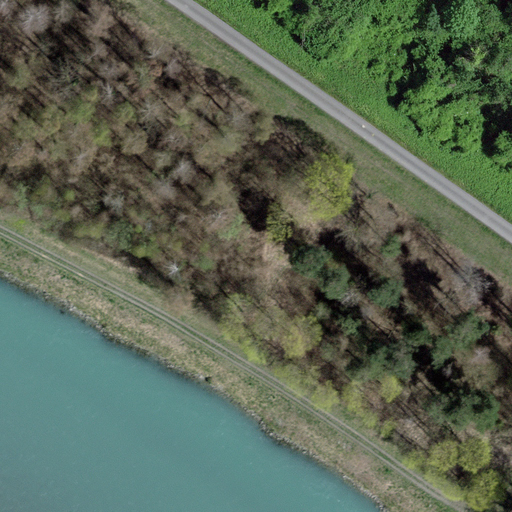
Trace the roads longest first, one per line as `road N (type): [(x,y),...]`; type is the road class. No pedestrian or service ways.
road 1 (track): [(0,229),(239,360),(464,511)]
road 2 (track): [(180,0),(511,230)]
